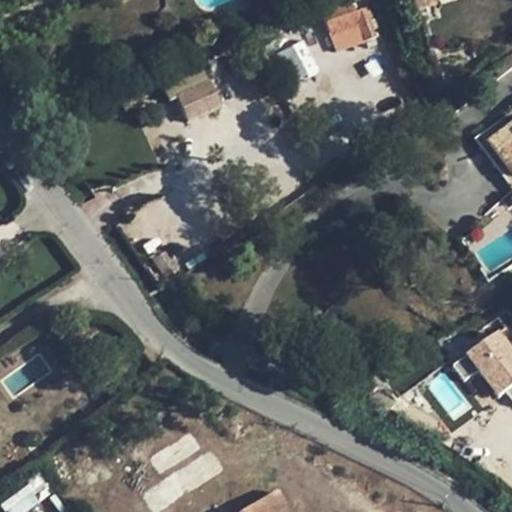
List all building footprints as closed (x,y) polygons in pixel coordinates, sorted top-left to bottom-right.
[(432,0),(415,0),(412,1),(415,13),(435,7),(432,0)] [(334,51),(378,37),(367,5),(324,20),(334,51)] [(250,6),(233,12),(238,26),(256,19),(250,6)] [(302,40),(273,53),(287,86),(317,73),(302,40)] [(212,77),(176,93),(188,120),(224,105),(212,77)] [(511,111),(480,137),(486,145),(511,124),(511,111)] [(511,124),(486,145),(511,179),(511,124)] [(511,179),(486,145),(480,137),(474,141),(507,183),(511,179)] [(468,237),(459,242),(469,257),(475,253),(478,251),(468,237)] [(163,253),(153,259),(165,278),(170,273),(178,269),(172,261),(170,262),(163,253)] [(346,337),(292,313),(284,331),(338,355),(346,337)] [(511,348),(502,334),(458,367),(469,382),(482,372),(502,398),(511,391),(511,393),(511,348)] [(0,503),(7,511),(24,511),(51,493),(38,476),(0,503)] [(288,511),(278,495),(251,511),(288,511)]
